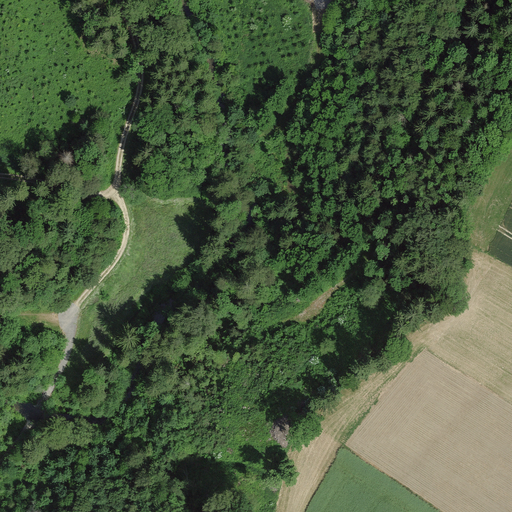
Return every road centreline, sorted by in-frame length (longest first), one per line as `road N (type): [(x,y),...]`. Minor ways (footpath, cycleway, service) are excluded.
road 1 (track): [(117,0),(141,71),(118,167),(123,243),(79,302),(62,367),(0,462)]
road 2 (track): [(474,0),(463,44),(428,89),(367,261),(292,318)]
